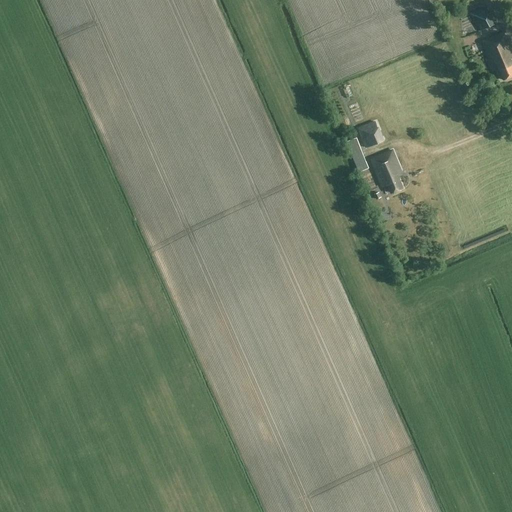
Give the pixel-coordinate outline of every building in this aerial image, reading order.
[(470,14),(479,31),(495,24),(485,7),(470,14)] [(465,38),(471,35),(467,27),(460,30),(465,38)] [(511,76),(511,46),(506,32),(482,41),(492,64),(497,63),(504,80),(511,76)] [(375,121),(358,129),(365,148),(384,140),(379,127),(377,127),(375,121)] [(346,141),(359,172),(368,168),(356,137),(346,141)] [(403,188),(399,180),(397,173),(401,172),(392,150),(371,159),(382,187),(388,184),(391,193),(403,188)] [(366,186),(370,195),(378,191),(374,182),(366,186)]
